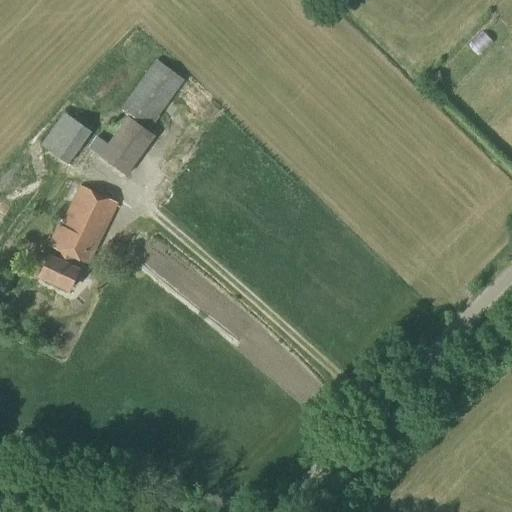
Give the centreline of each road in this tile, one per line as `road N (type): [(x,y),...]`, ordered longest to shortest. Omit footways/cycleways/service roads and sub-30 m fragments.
road 1 (unclassified): [(283,511),(511,277)]
road 2 (track): [(374,416),(141,207)]
road 3 (track): [(162,511),(0,471)]
